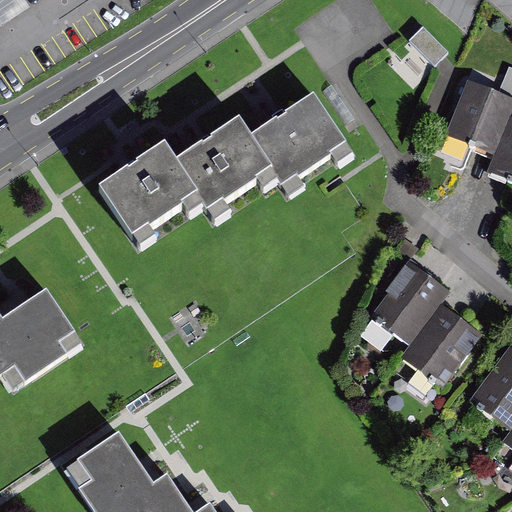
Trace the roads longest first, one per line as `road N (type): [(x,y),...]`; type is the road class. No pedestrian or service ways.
road 1 (secondary): [(0,149),(241,0)]
road 2 (secondary): [(204,0),(33,109),(0,143)]
